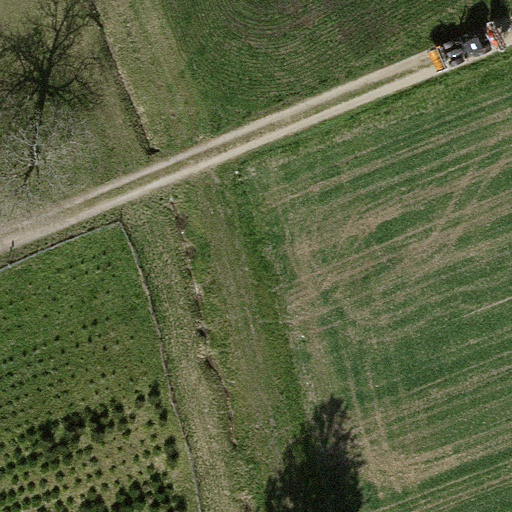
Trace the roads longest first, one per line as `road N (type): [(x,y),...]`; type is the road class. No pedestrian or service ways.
road 1 (track): [(511,31),(0,238)]
road 2 (track): [(203,159),(282,511)]
